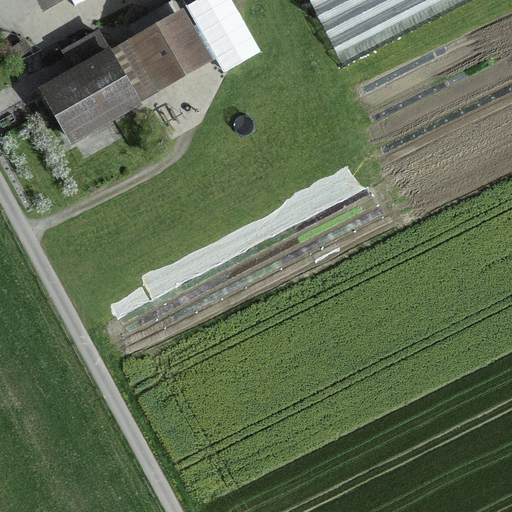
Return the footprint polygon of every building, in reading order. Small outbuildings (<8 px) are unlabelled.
[(32,0),(43,18),(74,0),(32,0)] [(471,0),(309,0),(343,65),(471,0)] [(110,51),(140,105),(213,63),(183,10),(110,51)] [(38,90),(71,148),(142,108),(140,105),(110,51),(98,31),(60,52),(71,71),(38,90)] [(33,51),(25,40),(9,51),(17,62),(33,51)]
